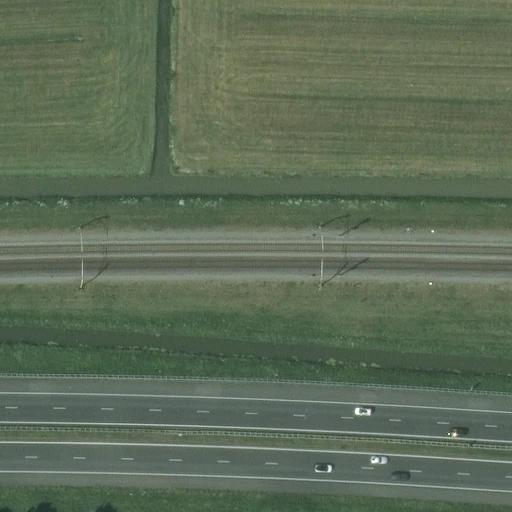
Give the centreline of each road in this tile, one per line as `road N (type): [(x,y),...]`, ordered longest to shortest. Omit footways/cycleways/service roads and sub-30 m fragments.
road 1 (motorway): [(511,429),(227,411),(0,408)]
road 2 (motorway): [(0,457),(511,476)]
